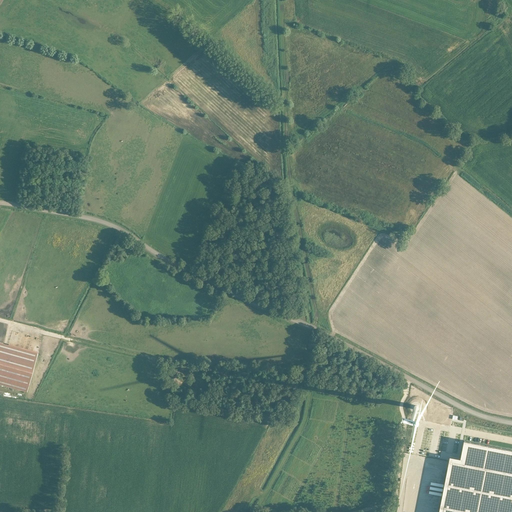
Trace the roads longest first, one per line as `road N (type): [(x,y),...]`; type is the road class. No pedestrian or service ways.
road 1 (track): [(315,330),(105,224),(0,204)]
road 2 (track): [(282,0),(286,152),(315,330)]
road 3 (track): [(405,377),(392,493),(365,511)]
road 4 (track): [(382,506),(405,377)]
